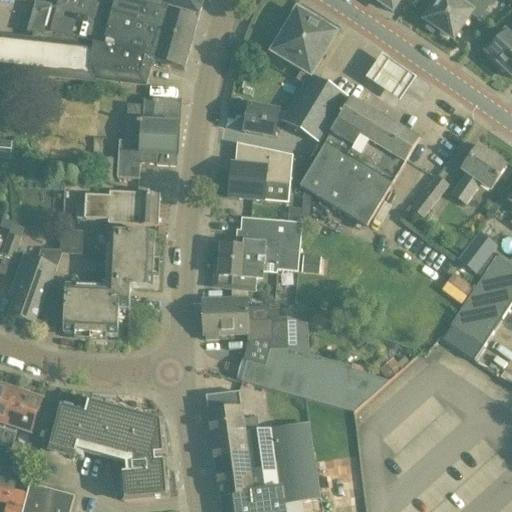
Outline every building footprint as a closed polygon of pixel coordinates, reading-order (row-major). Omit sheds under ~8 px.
[(0,74),(146,90),(168,2),(169,2),(201,10),(204,0),(61,0),(57,9),(43,4),(43,6),(36,4),(27,35),(35,36),(34,42),(0,38),(0,74)] [(368,0),(391,15),(400,0),(368,0)] [(440,0),(424,24),(428,26),(427,28),(435,34),(437,32),(453,43),(470,17),(480,23),(495,0),(440,0)] [(185,72),(201,10),(169,2),(154,63),(185,72)] [(303,73),(311,78),(336,37),(298,14),(273,56),(303,73)] [(511,26),(506,33),(486,55),(511,79),(511,26)] [(415,79),(380,58),(373,70),(366,82),(401,103),(408,91),(415,79)] [(287,116),(279,115),(249,109),(244,135),(274,141),(277,124),(287,126),(320,145),(347,100),(311,78),(303,73),(298,82),(305,87),(287,116)] [(179,103),(164,103),(145,102),(145,109),(128,108),(125,145),(119,144),(117,181),(139,183),(140,166),(174,169),(175,158),(177,127),(179,103)] [(353,103),(338,128),(300,190),(323,203),(320,208),(329,213),(332,209),(367,230),(419,144),(353,103)] [(0,158),(9,158),(9,141),(0,140),(0,158)] [(462,174),(467,177),(453,198),(466,208),(481,186),(490,193),(506,170),(504,168),(506,166),(497,161),(496,162),(478,150),(462,174)] [(293,158),(259,151),(258,168),(232,166),(229,201),(265,204),(265,202),(261,202),(263,186),(289,189),(288,192),(290,192),(293,158)] [(112,186),(113,161),(92,159),(91,184),(112,186)] [(449,188),(436,178),(410,211),(424,221),(449,188)] [(107,226),(154,229),(156,197),(108,194),(108,198),(84,197),(83,221),(107,222),(107,226)] [(298,274),(302,226),(242,221),(240,245),(237,245),(236,250),(222,249),(221,262),(213,262),(210,291),(255,295),(256,283),(263,284),(266,257),(278,258),(277,273),(298,274)] [(60,233),(58,254),(58,256),(61,256),(70,257),(72,234),(60,233)] [(83,235),(72,234),(70,257),(81,257),(83,235)] [(0,255),(14,261),(22,241),(8,235),(0,255)] [(155,237),(131,236),(107,235),(106,246),(111,246),(111,263),(154,265),(155,237)] [(476,277),(497,249),(478,235),(457,263),(476,277)] [(24,258),(16,281),(11,296),(15,298),(9,317),(35,326),(50,282),(52,283),(61,256),(58,256),(58,254),(41,253),(37,262),(24,258)] [(303,260),(302,273),(317,274),(318,260),(303,260)] [(511,270),(497,260),(451,329),(483,350),(511,305),(511,270)] [(93,290),(91,338),(118,339),(119,313),(129,313),(130,291),(153,292),(154,265),(111,263),(109,290),(93,290)] [(450,275),(439,293),(460,306),(471,288),(450,275)] [(66,289),(65,310),(64,337),(91,338),(93,290),(66,289)] [(278,309),(247,310),(247,301),(202,303),(203,339),(205,339),(205,343),(219,343),(219,338),(248,337),(249,343),(243,363),(242,362),(236,383),(240,384),(246,363),(265,369),(269,352),(287,352),(286,320),(278,320),(278,309)] [(246,363),(240,384),(353,415),(389,383),(361,374),(363,370),(351,366),(350,369),(288,352),(287,352),(269,352),(265,369),(246,363)] [(0,384),(0,441),(5,426),(8,427),(19,396),(6,391),(8,387),(0,384)] [(26,398),(19,396),(8,427),(30,435),(41,403),(39,403),(41,398),(27,394),(26,398)] [(239,394),(205,399),(211,442),(220,511),(285,511),(285,506),(319,501),(318,497),(337,494),(334,474),(316,477),(308,426),(258,433),(256,420),(243,422),(239,394)] [(61,408),(56,426),(49,452),(73,459),(74,450),(128,465),(129,478),(120,479),(123,503),(168,500),(161,424),(91,403),(87,415),(61,408)] [(18,472),(0,467),(0,468),(0,504),(6,506),(4,511),(21,511),(26,495),(13,492),(18,472)] [(70,511),(74,498),(29,485),(22,511),(70,511)] [(400,511),(452,511),(453,511),(429,486),(400,511)]
